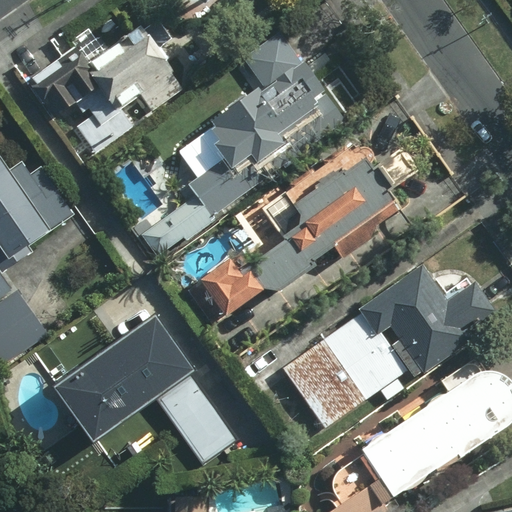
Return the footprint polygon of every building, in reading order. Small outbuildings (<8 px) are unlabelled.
[(173,44),(157,22),(92,68),(79,49),(32,83),(62,124),(71,118),(97,153),(140,123),(128,106),(143,95),(152,108),(182,86),(159,54),(173,44)] [(160,259),(347,118),(281,31),(239,62),(257,87),(172,151),(202,190),(142,234),(160,259)] [(373,164),(369,159),(278,224),(288,238),(245,268),(237,257),(190,290),(218,330),(274,291),(279,299),(402,212),(387,190),(414,171),(397,146),(373,164)] [(11,170),(0,156),(0,332),(29,308),(8,283),(26,269),(15,255),(75,205),(31,153),(11,170)] [(449,301),(421,264),(281,370),(326,430),(412,364),(421,376),(467,341),(462,333),(494,309),(474,282),(449,301)] [(198,371),(156,313),(54,386),(92,440),(155,395),(208,469),(240,446),(190,377),(198,371)] [(484,370),(482,370),(475,359),(441,380),(452,398),(328,475),(346,504),(332,511),(392,511),(386,501),(511,423),(511,422),(511,383),(511,382),(510,381),(508,379),(507,378),(505,376),(503,375),(501,374),(499,373),(497,372),(495,371),(493,371),(491,370),(489,370),(486,370),(484,370)] [(206,511),(206,497),(175,497),(174,511),(206,511)]
